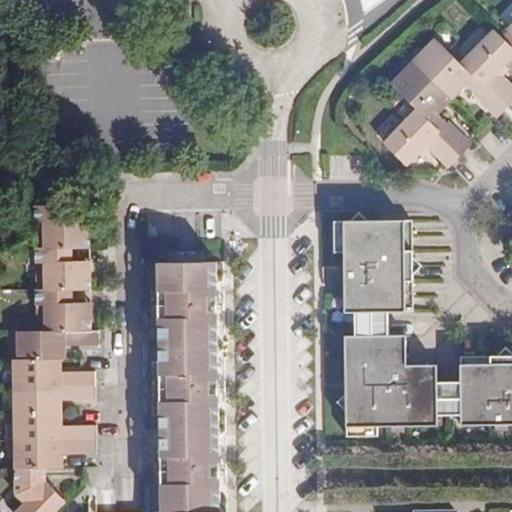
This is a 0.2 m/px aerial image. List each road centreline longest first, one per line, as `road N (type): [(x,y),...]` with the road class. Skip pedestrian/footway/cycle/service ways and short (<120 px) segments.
road 1 (unclassified): [(278,511),(276,195)]
road 2 (residential): [(469,212),(417,195),(276,195)]
road 3 (unclassified): [(276,195),(275,74)]
